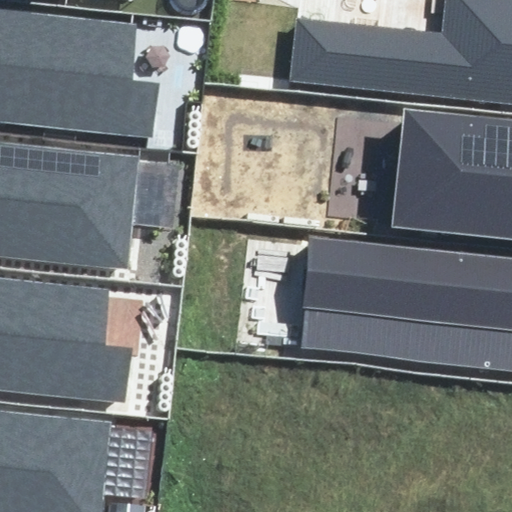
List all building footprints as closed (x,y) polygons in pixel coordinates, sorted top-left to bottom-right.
[(290,68),(511,94),(511,0),(442,0),(439,26),(297,9),(290,68)] [(0,7),(0,114),(111,118),(150,118),(152,55),(116,54),(118,11),(0,7)] [(511,107),(393,96),(381,218),(511,230),(511,107)] [(111,118),(0,114),(0,238),(107,242),(111,118)] [(511,247),(305,222),(290,337),(511,364),(511,247)] [(0,283),(0,389),(85,393),(124,393),(125,329),(90,329),(91,285),(0,283)] [(80,511),(85,393),(0,389),(0,511),(80,511)]
